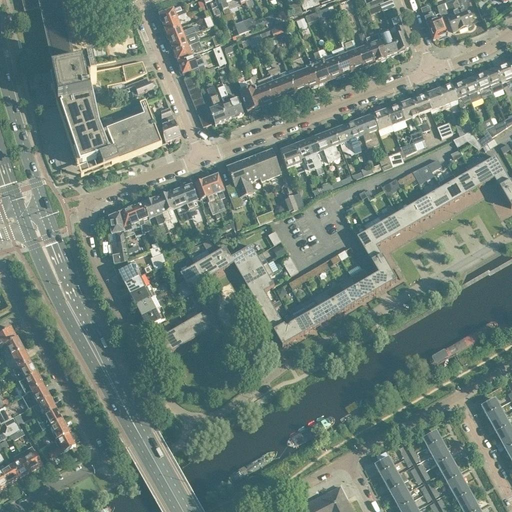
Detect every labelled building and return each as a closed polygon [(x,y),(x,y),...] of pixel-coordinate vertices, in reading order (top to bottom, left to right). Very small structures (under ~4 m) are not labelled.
[(41,7),(45,24),(55,71),(74,67),(58,0),(23,0),(24,4),(33,2),(35,9),(41,7)] [(194,0),(195,2),(201,0),(202,0),(205,5),(208,4),(214,17),(215,16),(216,18),(218,24),(222,22),(221,19),(220,16),(216,8),(212,0),(194,0)] [(212,0),(216,8),(219,7),(222,13),(222,12),(224,17),(230,15),(229,12),(224,0),(212,0)] [(224,0),(229,12),(238,9),(236,4),(234,0),(224,0)] [(244,0),(246,3),(248,8),(253,6),(250,0),(244,0)] [(298,0),(299,0),(300,4),(303,12),(310,9),(307,2),(306,0),(298,0)] [(311,0),(307,2),(310,9),(319,5),(316,0),(311,0)] [(370,0),(372,3),(366,5),(366,7),(368,11),(378,7),(378,5),(383,3),(381,0),(370,0)] [(457,0),(456,1),(442,6),(447,19),(453,34),(458,32),(459,32),(467,29),(467,28),(471,26),(468,19),(474,16),(467,0),(457,0)] [(392,1),(383,5),(380,6),(380,7),(382,13),(395,8),(392,1)] [(429,7),(421,10),(433,42),(434,42),(437,40),(437,41),(439,41),(443,40),(444,38),(443,38),(448,36),(449,36),(443,21),(441,16),(440,17),(434,19),(429,7)] [(159,17),(159,19),(160,22),(161,22),(163,25),(188,15),(186,10),(181,12),(180,8),(173,10),(159,16),(159,17)] [(300,9),(291,13),(293,18),(302,14),(301,13),(300,9)] [(328,9),(316,14),(318,19),(319,21),(319,22),(331,17),(330,14),(328,9)] [(316,14),(305,18),(305,20),(306,23),(307,25),(319,21),(318,19),(316,14)] [(188,15),(163,25),(164,28),(163,29),(165,35),(181,29),(179,25),(190,21),(188,15)] [(275,23),(274,20),(272,17),(263,20),(266,26),(275,23)] [(394,30),(390,31),(399,55),(404,53),(404,52),(409,50),(408,48),(409,47),(398,18),(391,21),(394,30)] [(263,20),(254,24),(256,30),(266,26),(263,20)] [(309,30),(306,23),(305,20),(296,23),(300,33),(309,30)] [(247,33),(256,30),(254,24),(254,23),(245,27),(247,33)] [(181,29),(165,35),(167,40),(169,41),(170,44),(196,34),(199,32),(197,27),(182,33),(181,29)] [(237,31),(239,37),(247,33),(245,27),(237,31)] [(398,55),(399,55),(390,31),(377,36),(386,59),(390,57),(391,58),(394,57),(395,56),(398,54),(398,55)] [(261,40),(272,36),(271,32),(259,36),(261,40)] [(196,34),(170,44),(171,46),(170,48),(172,53),(188,47),(199,43),(196,34)] [(357,51),(364,70),(369,68),(370,66),(375,64),(364,35),(359,38),(361,44),(363,43),(365,48),(357,51)] [(259,36),(248,41),(250,46),(251,50),(255,49),(256,51),(264,48),(261,40),(259,36)] [(377,36),(366,41),(375,64),(380,63),(381,63),(385,62),(386,60),(387,60),(386,59),(377,36)] [(188,47),(172,53),(175,58),(176,59),(177,62),(178,63),(192,58),(192,57),(203,52),(199,43),(188,47)] [(346,48),(343,49),(352,73),(357,71),(359,72),(364,70),(357,51),(354,43),(347,45),(346,48)] [(234,53),(232,47),(225,50),(224,54),(225,56),(234,53)] [(332,55),(341,79),(347,77),(347,75),(352,73),(343,49),(331,53),(332,55)] [(336,81),(341,79),(332,55),(326,58),(323,51),(318,53),(329,82),(334,80),(336,81)] [(325,84),(329,82),(318,53),(314,54),(314,58),(316,62),(309,64),(311,69),(318,88),(324,85),(325,84)] [(297,55),(293,56),(294,59),(306,91),(312,89),(313,90),(318,88),(311,69),(303,72),(302,68),(303,67),(300,60),(299,60),(297,55)] [(192,58),(178,63),(178,64),(179,65),(178,67),(179,70),(180,70),(181,71),(183,76),(189,73),(190,76),(193,75),(193,77),(206,72),(199,56),(192,58)] [(293,71),(287,73),(288,78),(296,96),(301,94),(302,93),(306,91),(294,59),(289,61),(293,71)] [(51,75),(55,90),(55,91),(57,105),(57,104),(56,104),(58,110),(109,94),(108,87),(125,84),(147,75),(142,63),(94,73),(92,64),(86,66),(87,72),(85,72),(84,68),(51,75)] [(499,69),(495,70),(502,87),(511,83),(511,73),(506,64),(498,67),(499,69)] [(296,96),(288,78),(287,73),(280,76),(277,69),(272,71),(284,100),(289,98),(290,98),(296,96)] [(504,92),(502,87),(495,70),(492,72),(491,70),(483,73),(493,96),(504,92)] [(269,78),(263,81),(273,105),(278,103),(279,101),(284,100),(272,71),(267,73),(268,75),(270,77),(269,78)] [(473,79),(482,101),(483,102),(493,97),(493,96),(483,73),(477,76),(477,78),(473,79)] [(222,85),(235,120),(244,116),(238,100),(235,101),(229,85),(225,76),(219,78),(222,85)] [(195,82),(193,77),(184,81),(186,86),(195,82)] [(242,77),(237,79),(243,96),(241,97),(247,114),(254,111),(256,112),(260,111),(260,109),(261,109),(250,81),(244,83),(242,77)] [(273,105),(263,81),(257,83),(259,89),(257,90),(255,83),(256,80),(255,77),(249,80),(250,81),(261,109),(266,107),(267,107),(273,105)] [(469,79),(462,82),(471,103),(471,105),(482,101),(473,79),(470,81),(469,79)] [(145,80),(116,92),(118,98),(135,91),(138,97),(145,94),(148,93),(153,91),(151,83),(148,84),(146,80),(145,80)] [(198,88),(195,82),(186,86),(188,92),(198,88)] [(455,87),(452,88),(461,111),(465,109),(464,106),(471,103),(462,82),(455,85),(455,87)] [(220,107),(226,123),(235,120),(222,85),(216,87),(223,106),(220,107)] [(451,86),(438,91),(446,111),(452,109),(451,107),(458,104),(452,88),(451,86)] [(188,92),(190,97),(200,93),(198,88),(188,92)] [(226,123),(220,107),(213,88),(206,90),(214,109),(209,111),(215,127),(226,123)] [(438,91),(424,97),(425,97),(430,112),(430,113),(432,117),(446,111),(438,91)] [(202,98),(200,93),(190,97),(192,102),(202,98)] [(112,166),(99,123),(140,107),(139,104),(112,110),(109,94),(58,110),(77,167),(78,166),(104,157),(106,160),(100,162),(103,168),(111,165),(112,166)] [(418,99),(412,101),(424,133),(430,131),(424,115),(430,113),(430,112),(425,97),(424,97),(418,99)] [(192,102),(194,108),(204,104),(202,98),(192,102)] [(424,133),(412,101),(399,106),(406,124),(413,122),(413,123),(415,122),(417,128),(421,126),(424,133)] [(194,108),(196,113),(206,109),(204,104),(194,108)] [(99,123),(112,166),(162,147),(145,105),(140,107),(99,123)] [(392,109),(386,111),(393,129),(395,133),(395,134),(408,129),(406,124),(399,106),(398,107),(396,106),(392,107),(392,109)] [(208,115),(206,109),(196,113),(199,119),(208,115)] [(169,110),(161,113),(163,135),(163,140),(165,145),(172,143),(174,144),(179,143),(179,140),(181,139),(174,123),(172,116),(169,110)] [(386,111),(372,117),(379,134),(393,129),(386,111)] [(199,119),(201,124),(210,120),(208,115),(199,119)] [(367,119),(363,120),(374,149),(380,147),(375,136),(379,134),(372,117),(372,116),(366,118),(367,119)] [(212,126),(210,120),(201,124),(203,129),(212,126)] [(358,121),(353,123),(360,139),(363,138),(368,151),(374,149),(363,120),(359,122),(358,121)] [(497,125),(493,127),(497,136),(507,129),(504,122),(497,125)] [(348,126),(344,128),(355,157),(361,155),(358,149),(362,145),(361,141),(360,139),(353,123),(347,125),(348,126)] [(455,127),(458,133),(460,138),(464,137),(469,133),(470,132),(466,123),(455,127)] [(442,141),(453,135),(449,125),(437,129),(442,141)] [(493,127),(485,131),(488,136),(492,142),(493,141),(491,139),(497,136),(493,127)] [(355,157),(344,128),(340,129),(340,128),(333,130),(339,147),(340,146),(343,155),(351,158),(355,157)] [(327,134),(323,136),(334,164),(340,161),(335,148),(339,147),(333,130),(327,133),(327,134)] [(460,138),(453,142),(457,149),(466,143),(475,139),(470,132),(469,133),(464,137),(460,138)] [(424,142),(421,134),(421,133),(411,136),(414,145),(414,146),(424,142)] [(319,136),(313,138),(324,165),(327,164),(328,166),(334,164),(323,136),(319,137),(319,136)] [(484,138),(478,143),(482,149),(492,142),(488,136),(484,138)] [(309,141),(305,143),(316,172),(322,170),(320,166),(324,165),(313,138),(308,140),(309,141)] [(294,146),(305,174),(306,176),(316,172),(305,143),(301,144),(300,143),(294,146)] [(414,145),(401,150),(402,153),(404,158),(406,158),(417,152),(414,146),(414,145)] [(282,152),(280,153),(288,173),(294,170),(297,177),(305,174),(294,146),(292,146),(292,148),(289,149),(289,147),(282,150),(282,152)] [(508,146),(500,150),(503,155),(511,151),(508,146)] [(252,159),(260,180),(262,183),(281,175),(272,151),(252,159)] [(459,152),(450,156),(454,163),(462,158),(459,152)] [(400,154),(389,158),(393,169),(404,165),(402,159),(400,154)] [(393,169),(389,158),(387,155),(378,159),(382,171),(383,173),(393,169)] [(486,164),(485,164),(494,180),(499,189),(510,183),(511,185),(511,184),(511,177),(508,180),(495,158),(486,164)] [(242,187),(246,197),(255,194),(251,183),(260,180),(252,159),(240,164),(243,173),(242,173),(247,185),(242,187)] [(485,164),(486,164),(483,159),(467,168),(470,173),(470,172),(479,188),(494,180),(485,164)] [(438,162),(428,167),(432,174),(441,169),(438,162)] [(243,173),(240,164),(227,169),(233,185),(225,188),(234,211),(242,208),(239,200),(246,197),(242,187),(247,185),(242,173),(243,173)] [(362,173),(364,178),(373,174),(371,169),(364,171),(361,172),(362,173)] [(420,170),(412,174),(416,181),(419,187),(427,182),(420,170)] [(470,172),(470,173),(456,181),(465,197),(479,188),(470,172)] [(362,173),(352,177),(353,179),(356,181),(364,178),(362,173)] [(412,174),(406,177),(410,184),(416,181),(412,174)] [(224,192),(218,176),(207,181),(219,213),(225,211),(218,194),(224,192)] [(453,176),(438,185),(441,190),(450,205),(465,197),(456,181),(453,176)] [(207,181),(195,185),(201,201),(206,199),(213,216),(215,215),(216,219),(221,217),(219,213),(207,181)] [(511,184),(511,185),(510,183),(499,189),(511,209),(511,208),(511,184)] [(181,191),(192,220),(194,224),(199,222),(192,203),(197,201),(191,187),(190,187),(189,187),(186,188),(186,189),(181,191)] [(426,198),(434,211),(435,214),(450,205),(441,190),(426,198)] [(169,195),(175,211),(176,210),(178,216),(181,215),(184,223),(192,220),(181,191),(176,192),(175,192),(172,193),(172,194),(169,195)] [(319,191),(313,194),(315,199),(321,197),(320,194),(319,191)] [(364,194),(369,202),(374,199),(369,191),(364,194)] [(363,193),(358,196),(361,202),(366,199),(363,193)] [(177,222),(173,212),(175,211),(169,195),(165,197),(165,195),(160,197),(161,198),(156,200),(168,231),(174,228),(172,224),(177,222)] [(290,215),(299,211),(294,197),(284,201),(290,215)] [(435,214),(434,211),(426,198),(411,207),(420,223),(435,214)] [(143,205),(150,224),(157,222),(158,226),(160,226),(163,235),(169,233),(168,231),(156,200),(151,202),(151,201),(150,201),(149,201),(148,201),(147,201),(147,202),(146,202),(146,203),(146,204),(143,205)] [(143,205),(133,209),(143,235),(143,236),(145,235),(145,234),(153,231),(150,224),(143,205)] [(404,228),(405,230),(406,231),(420,223),(411,207),(397,215),(396,215),(404,228)] [(122,213),(120,214),(125,238),(125,239),(134,236),(135,238),(143,235),(133,209),(127,211),(126,210),(121,212),(122,213)] [(406,231),(405,230),(404,228),(396,215),(397,215),(394,210),(379,219),(391,240),(406,231)] [(112,257),(114,266),(128,264),(127,251),(125,238),(120,214),(116,215),(116,216),(109,219),(111,236),(116,235),(116,237),(115,240),(118,256),(112,257)] [(264,217),(257,219),(259,225),(260,227),(267,224),(264,217)] [(379,219),(364,227),(367,232),(376,248),(391,240),(379,219)] [(233,223),(224,227),(226,232),(234,229),(233,223)] [(356,238),(371,264),(382,257),(376,248),(367,232),(356,238)] [(275,233),(268,237),(274,248),(281,243),(275,233)] [(282,245),(275,250),(279,258),(287,253),(282,245)] [(236,251),(229,255),(228,255),(234,265),(233,265),(236,269),(256,257),(251,247),(238,255),(236,251)] [(153,249),(149,251),(150,254),(152,260),(162,256),(159,248),(154,250),(153,249)] [(128,264),(136,260),(132,249),(127,251),(128,264)] [(210,258),(219,274),(233,265),(234,265),(228,255),(229,255),(225,249),(210,258)] [(344,253),(338,257),(341,262),(341,263),(347,259),(344,253)] [(166,267),(162,256),(152,260),(157,271),(166,267)] [(256,257),(236,269),(241,279),(262,267),(256,257)] [(333,266),(341,262),(338,257),(330,261),(333,266)] [(371,264),(378,275),(373,278),(369,281),(377,294),(381,291),(396,282),(382,257),(371,264)] [(219,274),(210,258),(195,266),(204,282),(219,274)] [(283,263),(283,265),(284,268),(292,263),(290,259),(283,263)] [(292,263),(284,268),(287,273),(295,268),(292,263)] [(262,267),(241,279),(248,290),(268,278),(273,275),(267,264),(262,267)] [(326,264),(313,271),(316,276),(329,269),(326,264)] [(204,282),(195,266),(180,275),(184,282),(187,287),(189,291),(204,282)] [(130,268),(119,274),(125,286),(138,279),(140,278),(145,276),(151,273),(149,271),(146,269),(145,270),(141,268),(141,267),(138,267),(135,268),(135,267),(130,268)] [(304,283),(316,276),(313,271),(301,278),(304,283)] [(350,278),(364,301),(377,294),(369,281),(363,271),(350,278)] [(138,279),(125,286),(131,296),(146,289),(144,285),(148,283),(146,278),(142,280),(140,278),(138,279)] [(268,278),(248,290),(253,299),(264,293),(274,287),(268,278)] [(292,290),(304,283),(301,278),(289,285),(292,290)] [(338,285),(352,308),(364,301),(350,278),(338,285)] [(184,282),(176,287),(177,293),(184,289),(187,287),(184,282)] [(326,292),(339,316),(352,308),(338,285),(326,292)] [(146,289),(131,296),(136,307),(154,298),(156,297),(150,287),(146,289)] [(283,288),(276,292),(280,298),(286,294),(283,288)] [(316,305),(326,323),(339,316),(326,292),(313,300),(316,305)] [(264,293),(253,299),(262,315),(273,309),(274,310),(281,306),(279,302),(272,306),(264,293)] [(154,298),(136,307),(142,318),(162,308),(161,307),(160,308),(154,298)] [(316,305),(304,312),(315,330),(326,323),(316,305)] [(162,308),(142,318),(147,329),(165,320),(162,314),(164,313),(162,308)] [(272,331),(282,324),(274,310),(273,309),(262,315),(272,331)] [(185,318),(188,323),(197,339),(213,330),(204,314),(199,317),(196,312),(185,318)] [(292,319),(302,337),(315,330),(304,312),(292,319)] [(287,322),(282,324),(272,331),(282,349),(302,337),(292,319),(287,322)] [(167,322),(162,325),(166,331),(171,329),(167,322)] [(197,339),(188,323),(173,332),(182,347),(197,339)] [(494,336),(496,324),(491,323),(427,359),(427,367),(434,369),(494,336)] [(0,349),(17,340),(11,329),(0,334),(0,349)] [(182,347),(173,332),(158,340),(167,356),(168,356),(182,347)] [(24,352),(17,340),(0,349),(0,351),(6,362),(24,352)] [(30,364),(24,352),(6,362),(12,374),(30,364)] [(18,386),(37,376),(30,364),(12,374),(7,377),(10,381),(14,379),(17,385),(18,384),(18,386)] [(43,388),(37,376),(18,386),(25,397),(43,388)] [(28,411),(31,409),(49,399),(43,388),(25,397),(22,399),(28,411)] [(56,411),(49,399),(31,409),(38,421),(56,411)] [(481,407),(486,416),(499,409),(494,400),(486,404),(481,407)] [(0,410),(0,425),(0,426),(4,424),(12,420),(5,408),(0,410)] [(499,409),(486,416),(491,425),(504,418),(499,409)] [(56,411),(39,421),(45,433),(63,423),(56,411)] [(289,439),(285,446),(286,450),(295,450),(331,428),(333,425),(334,422),(333,419),(330,418),(327,418),(289,439)] [(491,425),(496,434),(509,426),(504,418),(491,425)] [(7,429),(16,424),(13,419),(12,420),(4,424),(7,429)] [(23,422),(17,425),(20,431),(21,430),(22,430),(26,428),(23,422)] [(63,423),(45,433),(52,444),(56,442),(69,435),(63,423)] [(20,431),(16,424),(7,429),(5,434),(8,438),(11,437),(22,431),(21,430),(20,431)] [(501,442),(511,435),(511,432),(509,426),(496,434),(501,442)] [(22,431),(11,437),(14,441),(25,435),(22,430),(21,430),(22,431)] [(427,448),(441,441),(436,432),(431,435),(422,440),(427,448)] [(56,450),(48,454),(51,460),(64,453),(75,447),(73,442),(75,441),(71,435),(69,436),(69,435),(56,442),(60,448),(56,450)] [(511,435),(501,442),(505,451),(511,447),(511,435)] [(432,457),(445,450),(441,441),(427,448),(432,457)] [(21,454),(31,472),(42,466),(32,447),(21,454)] [(437,466),(450,459),(445,450),(432,457),(437,466)] [(18,463),(13,466),(20,479),(31,472),(21,454),(15,457),(18,463)] [(231,486),(263,467),(267,462),(268,459),(264,458),(258,458),(226,478),(221,481),(220,483),(220,485),(221,488),(224,488),(226,488),(231,486)] [(375,466),(379,475),(393,467),(388,459),(386,460),(379,464),(375,466)] [(442,475),(455,467),(450,459),(437,466),(442,475)] [(3,462),(0,463),(0,471),(8,485),(20,479),(13,466),(12,465),(7,468),(3,462)] [(181,469),(179,466),(176,468),(174,470),(173,470),(152,482),(149,484),(146,485),(148,488),(150,486),(153,485),(154,484),(175,473),(175,472),(177,471),(181,469)] [(379,475),(384,484),(398,476),(393,467),(379,475)] [(447,484),(460,476),(455,467),(442,475),(447,484)] [(0,490),(8,485),(0,471),(0,490)] [(403,473),(398,476),(384,484),(389,492),(403,485),(408,482),(403,473)] [(452,492),(465,485),(460,476),(447,484),(452,492)] [(389,492),(394,501),(407,494),(403,485),(389,492)] [(456,501),(470,494),(465,485),(452,492),(456,501)] [(351,511),(348,504),(346,501),(341,491),(340,489),(341,488),(340,487),(339,489),(338,490),(328,495),(323,497),(305,507),(294,511),(351,511)] [(394,501),(399,510),(412,502),(407,494),(394,501)] [(461,510),(475,503),(470,494),(456,501),(461,510)] [(183,511),(194,506),(196,504),(200,502),(198,500),(195,502),(192,503),(176,511),(183,511)] [(399,510),(400,511),(415,511),(417,511),(412,502),(399,510)] [(462,511),(478,511),(479,511),(475,503),(461,510),(462,511)]
